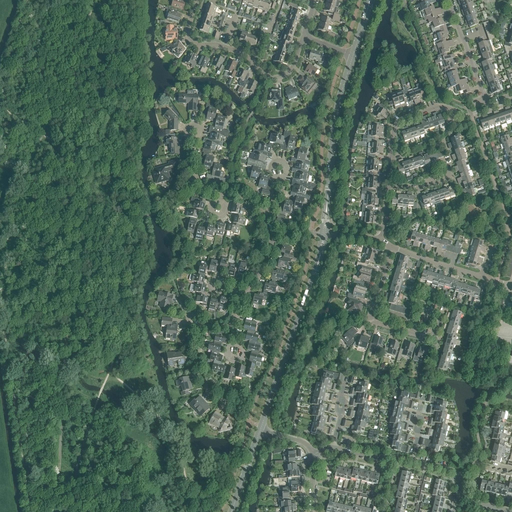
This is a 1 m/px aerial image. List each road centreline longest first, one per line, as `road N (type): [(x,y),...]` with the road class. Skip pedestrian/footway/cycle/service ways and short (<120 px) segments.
road 1 (unknown): [(0,312),(33,155),(96,0)]
road 2 (tertiary): [(261,430),(324,233)]
road 3 (unknown): [(30,511),(0,316)]
road 4 (residential): [(199,0),(187,30),(192,44),(236,49),(268,76),(289,72),(306,33)]
road 5 (tertiary): [(324,233),(336,114),(352,54)]
road 6 (residential): [(457,497),(452,470),(332,450),(314,454)]
road 7 (residential): [(389,186),(394,127),(436,108),(455,113)]
